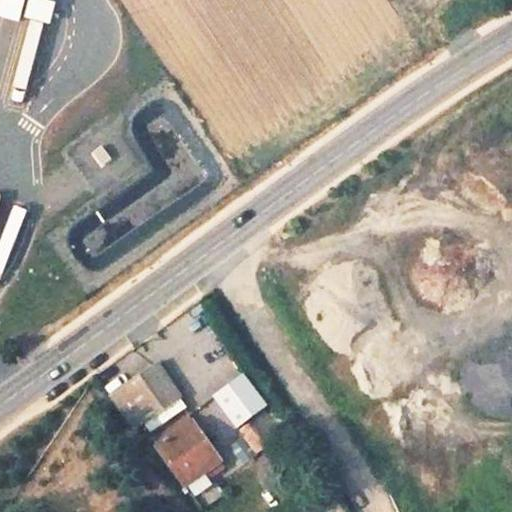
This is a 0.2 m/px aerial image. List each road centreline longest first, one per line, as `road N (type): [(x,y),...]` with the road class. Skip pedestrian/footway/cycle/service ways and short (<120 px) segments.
road 1 (residential): [(0,403),(441,80),(511,42)]
road 2 (unknown): [(217,244),(374,511)]
